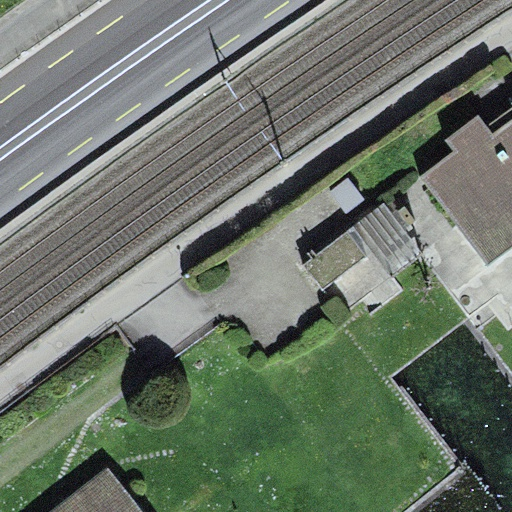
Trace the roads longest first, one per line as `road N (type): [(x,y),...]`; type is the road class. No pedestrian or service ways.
road 1 (residential): [(0,408),(373,128),(511,46)]
road 2 (primary): [(208,0),(0,146)]
